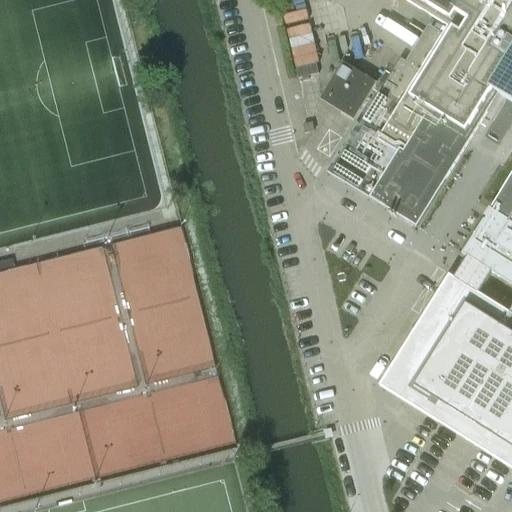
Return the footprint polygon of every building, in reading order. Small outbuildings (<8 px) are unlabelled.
[(283,0),(296,76),(320,72),(308,0),(283,0)] [(511,0),(406,0),(450,27),(445,36),(428,26),(406,62),(400,59),(329,174),(371,199),(370,200),(417,229),(470,143),(499,96),(507,101),(484,138),(498,147),(511,125),(511,175),(490,211),(491,211),(485,221),(484,221),(462,255),(466,258),(492,274),(511,286),(511,0)] [(343,64),(321,100),(353,120),(375,84),(343,64)] [(466,258),(454,279),(449,276),(429,309),(392,367),(380,387),(418,411),(452,433),(485,454),(511,470),(511,308),(509,313),(489,301),(479,295),(492,274),(466,258)] [(511,511),(511,497),(509,496),(500,511),(511,511)]
